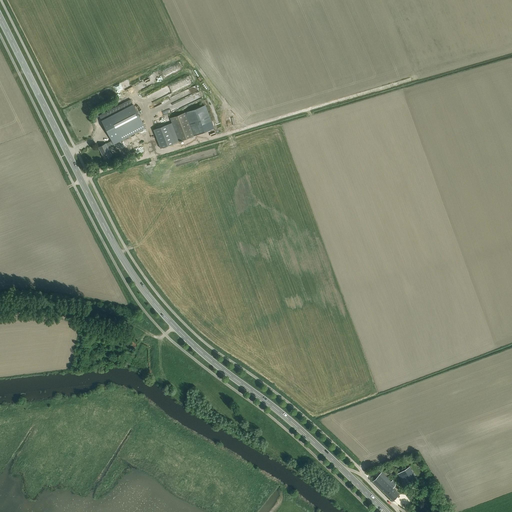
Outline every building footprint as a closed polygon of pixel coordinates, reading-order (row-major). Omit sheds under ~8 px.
[(162,91),(163,94),(167,93),(167,94),(174,91),(172,85),(164,87),(165,90),(162,91)] [(130,99),(99,115),(111,140),(105,144),(105,143),(98,147),(104,159),(105,159),(107,163),(111,161),(109,157),(111,155),(108,148),(114,145),(113,143),(145,127),(130,99)] [(153,130),(160,148),(214,128),(205,104),(170,118),(172,123),(153,130)] [(420,474),(414,465),(402,473),(409,484),(416,479),(415,477),(420,474)] [(393,500),(400,494),(393,487),(395,485),(394,484),(395,484),(394,483),(395,482),(392,479),(391,481),(382,472),(373,481),(393,500)]
